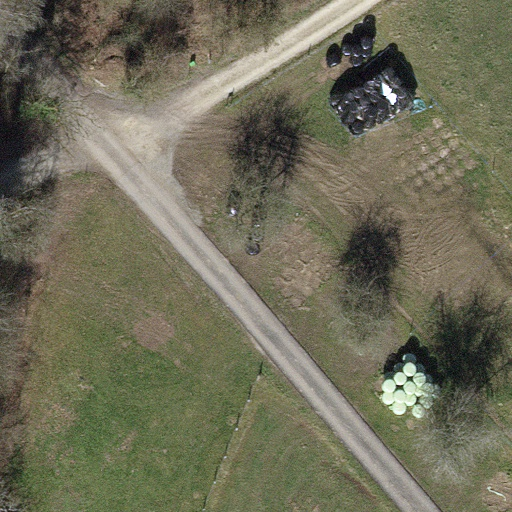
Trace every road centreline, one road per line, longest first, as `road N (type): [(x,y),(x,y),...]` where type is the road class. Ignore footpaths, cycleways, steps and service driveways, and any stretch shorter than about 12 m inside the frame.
road 1 (track): [(416,511),(108,151)]
road 2 (track): [(333,0),(108,151)]
road 3 (track): [(108,151),(0,14)]
